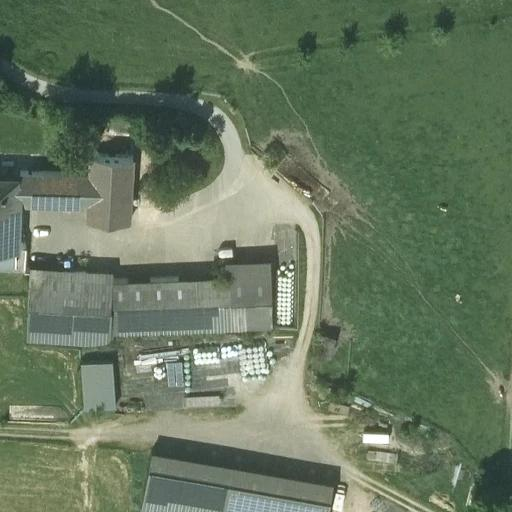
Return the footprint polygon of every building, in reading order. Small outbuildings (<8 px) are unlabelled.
[(88,175),(19,174),(19,197),(33,197),(34,202),(88,204),(88,222),(131,223),(131,156),(89,155),(88,175)] [(19,174),(0,173),(0,216),(18,216),(19,197),(19,174)] [(18,216),(0,216),(0,248),(15,249),(18,249),(18,230),(18,216)] [(0,270),(24,272),(26,248),(24,248),(25,231),(18,230),(18,249),(15,249),(14,263),(12,265),(0,264),(0,270)] [(15,249),(0,248),(0,264),(12,265),(14,263),(15,249)] [(108,277),(29,272),(26,341),(73,344),(112,341),(111,334),(270,328),(268,265),(228,266),(228,278),(108,283),(108,277)] [(86,405),(120,403),(117,356),(84,357),(86,405)] [(144,511),(326,511),(329,500),(152,469),(144,511)]
